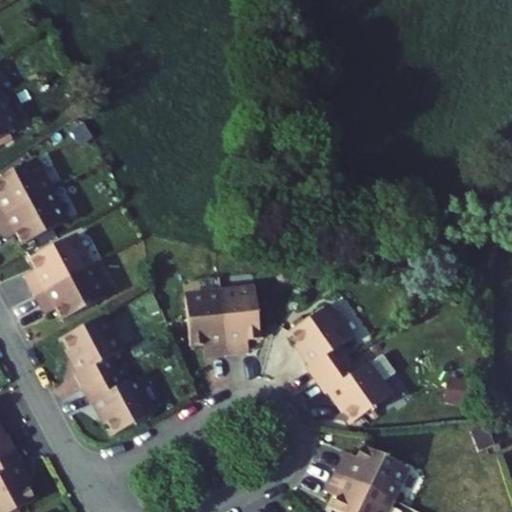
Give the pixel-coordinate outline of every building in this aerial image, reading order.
[(8,99),(0,103),(0,142),(23,131),(8,99)] [(0,219),(55,191),(39,160),(0,180),(0,193),(4,201),(0,203),(0,219)] [(55,191),(0,219),(0,221),(6,233),(17,227),(27,245),(71,222),(55,191)] [(39,296),(96,270),(82,238),(36,259),(44,278),(33,283),(39,296)] [(96,270),(39,296),(45,310),(57,304),(65,323),(111,302),(96,270)] [(223,293),(229,356),(244,355),(242,342),(263,340),(258,290),(223,293)] [(229,356),(223,293),(188,297),(193,347),(213,345),(214,357),(229,356)] [(361,334),(338,301),(302,326),(325,358),(318,363),(327,376),(361,352),(353,340),(361,334)] [(126,351),(107,315),(68,336),(86,370),(79,374),(86,388),(123,369),(117,356),(126,351)] [(379,361),(391,379),(407,368),(395,350),(379,361)] [(361,352),(327,376),(336,389),(343,385),(365,417),(401,392),(391,379),(379,361),(378,359),(370,365),(361,352)] [(123,369),(86,388),(94,403),(101,399),(119,434),(158,414),(139,378),(130,382),(123,369)] [(445,402),(461,406),(466,384),(449,380),(445,402)] [(0,456),(17,448),(9,434),(2,437),(0,432),(0,456)] [(337,473),(394,501),(409,469),(364,447),(355,466),(344,460),(337,473)] [(0,511),(11,511),(35,500),(17,466),(24,462),(17,448),(0,456),(0,511)] [(388,511),(394,501),(337,473),(331,486),(342,492),(333,510),(336,511),(388,511)]
